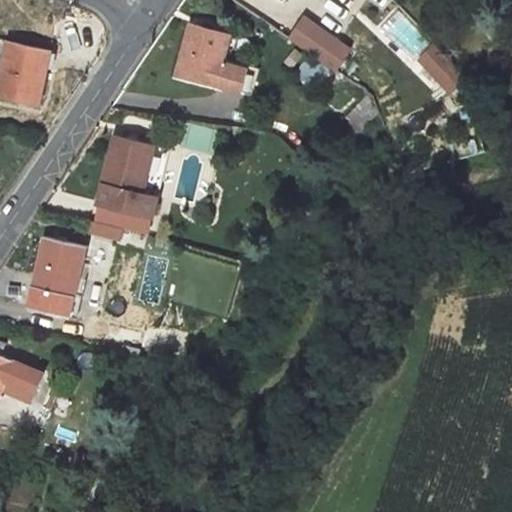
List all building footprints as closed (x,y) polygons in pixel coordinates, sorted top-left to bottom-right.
[(312,0),(301,0),(295,8),(316,24),(327,10),(312,0)] [(232,35),(193,24),(179,75),(241,91),(246,70),(224,63),(232,35)] [(52,51),(10,41),(0,89),(0,96),(41,106),(50,69),(48,68),(52,51)] [(444,50),(429,62),(435,68),(438,66),(448,77),(461,70),(460,66),(444,50)] [(156,144),(117,134),(101,202),(155,216),(160,197),(141,192),(145,176),(148,177),(156,144)] [(141,192),(160,197),(172,148),(156,144),(148,177),(145,176),(141,192)] [(88,247),(48,236),(31,306),(73,316),(78,295),(73,293),(77,277),(80,278),(88,247)] [(171,349),(157,345),(146,351),(145,357),(168,363),(171,349)] [(5,387),(8,381),(38,393),(47,373),(0,352),(0,394),(2,395),(5,387)] [(5,387),(35,400),(38,393),(8,381),(5,387)] [(87,472),(82,494),(103,499),(108,478),(87,472)]
